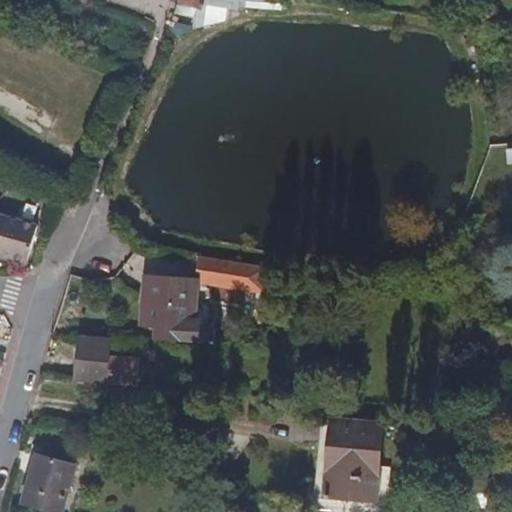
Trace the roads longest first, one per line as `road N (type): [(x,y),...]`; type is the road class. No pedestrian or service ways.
road 1 (residential): [(0,456),(44,301)]
road 2 (residential): [(44,301),(98,180)]
